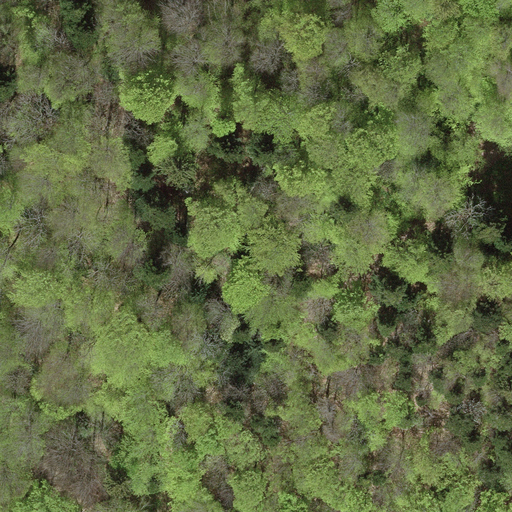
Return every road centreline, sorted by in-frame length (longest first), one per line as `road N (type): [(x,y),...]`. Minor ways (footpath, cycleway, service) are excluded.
road 1 (track): [(159,0),(116,149),(118,189),(262,297),(326,299),(369,275),(448,195),(511,146)]
road 2 (track): [(262,297),(425,442),(511,494)]
road 3 (track): [(82,511),(0,400)]
